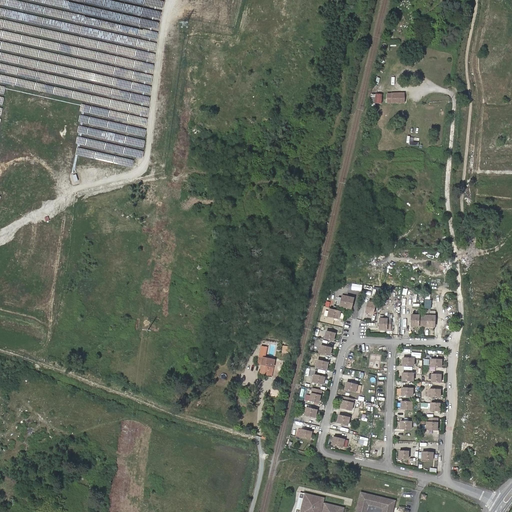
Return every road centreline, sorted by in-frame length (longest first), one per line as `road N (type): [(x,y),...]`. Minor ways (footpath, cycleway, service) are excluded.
road 1 (unknown): [(401,86),(454,92),(445,189),(458,280),(453,352)]
road 2 (track): [(0,350),(261,442)]
road 3 (residential): [(387,468),(325,454),(321,440),(344,346),(392,341)]
road 4 (residential): [(392,341),(444,343),(453,352),(446,482)]
road 5 (residential): [(392,341),(387,468)]
